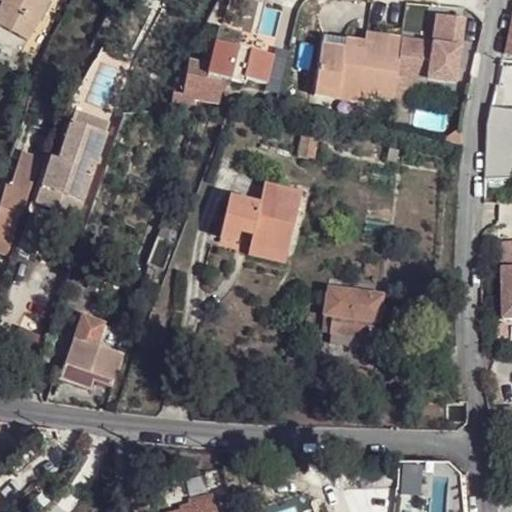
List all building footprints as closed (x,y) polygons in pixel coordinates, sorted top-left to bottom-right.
[(22,0),(0,0),(0,3),(16,13),(22,0)] [(27,40),(48,0),(22,0),(16,13),(0,3),(0,37),(23,49),(27,40)] [(250,0),(231,0),(227,12),(244,19),(250,0)] [(400,38),(399,42),(392,91),(454,97),(457,84),(461,84),(466,18),(437,17),(434,42),(400,38)] [(172,95),(170,108),(192,107),(192,103),(197,104),(198,99),(217,102),(220,78),(243,81),(244,76),(264,80),(268,52),(232,45),(234,32),(212,28),(206,66),(187,63),(181,96),(172,95)] [(320,38),(311,95),(356,102),(357,94),(365,96),(391,99),(392,91),(399,42),(363,36),(361,45),(320,38)] [(357,94),(356,102),(364,103),(365,96),(357,94)] [(511,111),(492,110),(486,130),(485,182),(511,183),(511,111)] [(75,125),(106,136),(110,126),(79,115),(75,125)] [(62,160),(53,157),(37,205),(77,218),(106,136),(75,125),(62,160)] [(310,140),(296,139),(293,155),(307,158),(310,140)] [(15,167),(35,175),(39,158),(21,152),(15,167)] [(11,167),(2,194),(4,195),(26,203),(35,175),(15,167),(11,167)] [(253,208),(224,204),(215,253),(232,256),(234,247),(235,239),(248,242),(246,249),(245,259),(282,265),(293,195),(256,189),(253,208)] [(0,254),(7,257),(26,203),(4,195),(0,206),(0,254)] [(32,217),(22,249),(32,253),(43,220),(32,217)] [(156,237),(175,244),(178,234),(160,228),(156,237)] [(246,249),(248,242),(235,239),(234,247),(246,249)] [(511,273),(511,247),(502,247),(502,274),(511,273)] [(243,269),(280,275),(282,265),(245,259),(243,269)] [(511,273),(502,274),(503,323),(511,322),(511,273)] [(323,332),(330,333),(371,338),(373,323),(377,323),(380,299),(325,293),(323,332)] [(95,348),(103,328),(81,319),(63,365),(98,378),(107,352),(95,348)] [(32,370),(45,339),(19,329),(6,360),(32,370)] [(330,333),(328,346),(367,350),(371,338),(330,333)] [(121,358),(107,352),(98,378),(63,365),(58,380),(87,391),(91,384),(109,391),(121,358)] [(288,357),(287,378),(307,380),(305,359),(288,357)] [(268,362),(267,375),(285,376),(286,364),(268,362)] [(336,371),(336,387),(358,387),(358,371),(336,371)] [(244,394),(262,395),(263,377),(246,374),(244,394)] [(511,407),(485,409),(489,431),(511,432),(511,407)] [(396,475),(393,503),(411,504),(414,477),(396,475)] [(182,511),(215,511),(211,496),(187,502),(189,510),(182,511)]
